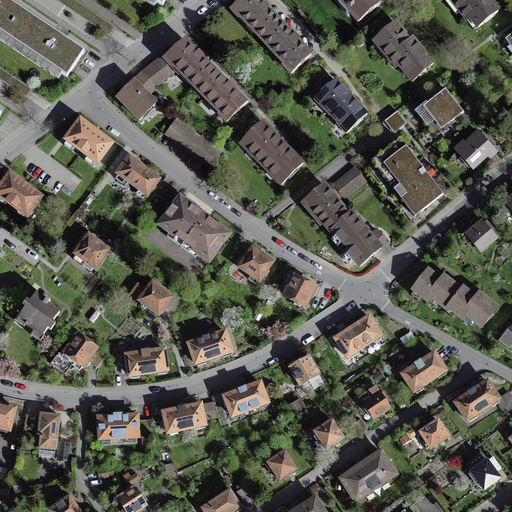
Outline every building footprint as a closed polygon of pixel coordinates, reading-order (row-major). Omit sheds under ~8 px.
[(0,0),(0,33),(17,45),(35,18),(6,0),(0,0)] [(115,26),(76,0),(57,0),(109,35),(112,31),(115,26)] [(261,42),(281,23),(258,0),(241,0),(231,10),(261,42)] [(334,0),(356,25),(379,5),(375,0),(334,0)] [(451,0),(468,21),(471,18),(479,28),(498,12),(489,0),(451,0)] [(60,35),(35,18),(17,45),(66,78),(75,63),(83,51),(60,35)] [(281,23),(261,42),(291,74),(311,55),(281,23)] [(410,41),(395,23),(374,41),(397,67),(400,64),(406,72),(405,73),(412,81),(433,64),(411,39),(410,41)] [(215,72),(184,42),(165,58),(178,69),(191,82),(190,82),(197,90),(215,72)] [(165,58),(164,57),(142,74),(156,88),(173,74),(178,69),(165,58)] [(32,89),(0,67),(0,80),(26,97),(29,93),(32,89)] [(219,114),(227,123),(246,103),(215,72),(197,90),(205,97),(221,112),(219,114)] [(156,88),(142,74),(133,83),(147,97),(156,88)] [(366,114),(335,81),(316,100),(346,133),(366,114)] [(147,97),(133,83),(117,98),(139,120),(155,104),(154,104),(147,97)] [(444,88),(420,107),(437,128),(440,126),(442,128),(451,121),(449,119),(451,117),(454,120),(463,112),(444,88)] [(385,121),(395,133),(407,123),(397,111),(385,121)] [(166,134),(179,144),(189,130),(176,120),(166,134)] [(112,145),(80,121),(66,140),(97,164),(112,145)] [(302,164),(262,123),(241,144),(248,151),(250,149),(255,154),(255,155),(270,171),(271,170),(276,175),(274,177),(282,184),(302,164)] [(179,144),(210,167),(224,148),(218,144),(215,148),(189,130),(179,144)] [(496,152),(479,133),(466,145),(464,143),(456,150),(473,168),(487,155),(489,157),(496,152)] [(421,212),(443,194),(404,145),(382,163),(421,212)] [(144,169),(129,158),(117,174),(119,175),(116,179),(122,184),(125,180),(132,185),(144,169)] [(366,180),(356,168),(334,185),(335,187),(330,192),(338,202),(343,197),(344,198),(366,180)] [(144,169),(132,185),(137,188),(134,193),(136,195),(137,194),(143,199),(146,195),(147,196),(159,180),(144,169)] [(41,198),(9,175),(0,187),(0,197),(27,217),(41,198)] [(330,192),(325,185),(303,203),(311,213),(313,211),(329,231),(351,213),(351,212),(349,214),(338,202),(330,192)] [(202,214),(180,198),(160,225),(210,261),(230,234),(208,218),(209,217),(203,212),(202,214)] [(347,250),(360,265),(388,243),(377,230),(371,235),(369,233),(364,227),(351,213),(329,231),(330,231),(333,229),(349,248),(347,250)] [(484,224),(482,221),(466,235),(480,251),(496,237),(488,229),(491,227),(487,222),(484,224)] [(95,241),(89,236),(75,254),(86,261),(83,265),(91,271),(94,267),(95,268),(108,250),(101,245),(101,244),(96,240),(95,241)] [(259,281),(272,262),(265,258),(266,257),(260,253),(260,254),(253,249),(240,268),(251,275),(248,279),(255,284),(258,280),(259,281)] [(429,302),(432,298),(447,309),(463,288),(462,288),(461,290),(443,276),(440,280),(427,270),(413,289),(429,302)] [(305,307),(316,287),(308,283),(302,279),(302,280),(295,276),(284,296),(296,303),(296,306),(300,308),(303,306),(305,307)] [(131,294),(142,302),(141,306),(144,308),(148,307),(158,315),(172,297),(165,292),(166,292),(160,288),(153,283),(145,292),(144,291),(145,290),(138,284),(131,294)] [(464,319),(467,315),(482,327),(498,307),(479,293),(475,298),(463,288),(447,309),(447,310),(449,308),(464,319)] [(44,299),(36,293),(18,318),(27,324),(26,325),(42,337),(60,312),(48,304),(50,301),(47,299),(44,302),(42,300),(44,299)] [(381,336),(369,317),(352,328),(364,347),(381,336)] [(352,328),(335,339),(347,358),(364,347),(352,328)] [(511,349),(511,329),(511,331),(509,329),(500,341),(511,350),(511,349)] [(232,351),(225,332),(210,337),(210,335),(203,337),(204,339),(189,344),(196,364),(232,351)] [(90,363),(97,368),(106,355),(78,335),(62,356),(59,354),(51,364),(65,375),(72,365),(80,371),(84,365),(87,368),(90,363)] [(167,370),(164,349),(149,352),(149,350),(142,351),(142,353),(126,355),(126,356),(119,358),(121,372),(129,371),(129,376),(167,370)] [(446,371),(434,353),(421,362),(420,360),(414,364),(415,366),(402,375),(413,392),(446,371)] [(319,375),(309,357),(298,363),(296,361),(289,365),(301,386),(302,385),(305,387),(309,385),(309,381),(319,375)] [(381,369),(375,373),(379,377),(384,374),(381,369)] [(511,399),(507,393),(499,398),(488,382),(475,390),(473,389),(468,393),(469,394),(456,403),(468,421),(496,401),(504,413),(511,408),(511,399)] [(239,391),(224,397),(232,416),(268,402),(260,383),(246,388),(245,387),(238,389),(239,391)] [(381,395),(376,387),(360,397),(365,405),(364,408),(366,412),(369,411),(374,418),(390,408),(388,405),(391,403),(384,393),(381,395)] [(292,415),(305,407),(300,399),(287,407),(292,415)] [(15,408),(0,404),(0,427),(9,430),(15,408)] [(178,409),(163,412),(168,433),(205,425),(201,404),(185,408),(185,406),(178,407),(178,409)] [(445,410),(438,414),(446,427),(453,422),(445,410)] [(61,416),(41,413),(40,417),(26,416),(22,436),(40,438),(39,447),(56,450),(61,416)] [(114,416),(98,417),(99,439),(139,437),(152,436),(152,420),(138,420),(138,415),(122,416),(122,414),(114,414),(114,416)] [(344,438),(332,420),(314,432),(316,434),(314,437),(316,440),(320,440),(326,450),(335,444),(336,445),(339,443),(338,442),(344,438)] [(361,420),(354,424),(361,433),(367,429),(361,420)] [(448,437),(438,421),(417,434),(427,449),(430,447),(430,448),(439,442),(440,443),(444,441),(443,440),(448,437)] [(70,444),(60,443),(58,459),(68,460),(70,444)] [(297,469),(285,451),(265,464),(270,472),(273,471),(279,481),(288,475),(288,476),(292,474),(292,473),(297,469)] [(396,474),(381,452),(364,463),(358,467),(341,479),(356,501),(396,474)] [(487,461),(482,453),(470,462),(476,469),(469,474),(475,483),(477,481),(484,489),(493,483),(500,478),(496,472),(487,461)] [(501,468),(493,457),(487,461),(496,472),(501,468)] [(165,466),(168,476),(176,473),(174,464),(165,466)] [(111,468),(98,471),(100,479),(113,475),(111,468)] [(139,479),(136,474),(125,481),(128,485),(139,479)] [(21,484),(14,486),(16,494),(23,492),(21,484)] [(135,511),(146,505),(135,487),(117,498),(124,507),(122,511),(135,511)] [(244,487),(237,492),(245,504),(252,499),(244,487)] [(240,506),(230,490),(219,497),(213,501),(203,508),(204,511),(232,511),(240,506)] [(79,511),(69,497),(62,501),(56,505),(56,506),(49,510),(50,511),(79,511)] [(304,503),(296,508),(299,511),(324,511),(315,498),(305,504),(304,503)]
